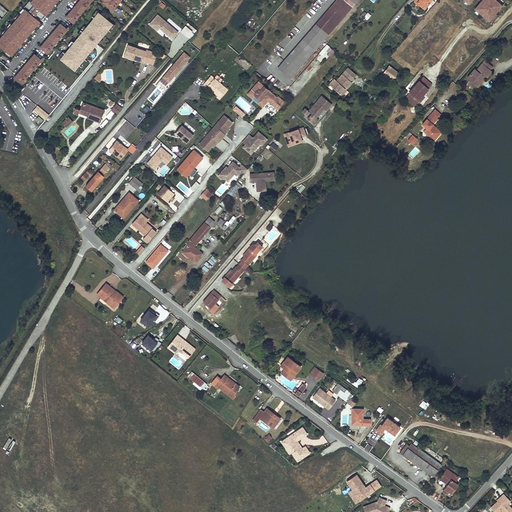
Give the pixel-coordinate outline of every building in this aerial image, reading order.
[(44,19),(60,0),(32,0),(30,3),(34,6),(30,11),(36,15),(37,14),(44,19)] [(74,24),(94,0),(80,0),(66,17),(74,24)] [(100,0),(114,11),(122,0),(100,0)] [(353,7),(344,0),(338,0),(279,69),(291,80),(353,7)] [(422,0),(418,4),(426,11),(434,0),(422,0)] [(502,5),(496,0),(480,0),(481,0),(473,9),(488,21),(502,5)] [(0,22),(9,11),(0,2),(0,22)] [(25,8),(0,38),(0,46),(13,57),(41,21),(25,8)] [(77,71),(114,23),(98,11),(66,53),(63,51),(58,57),(77,71)] [(360,16),(366,21),(370,16),(364,11),(360,16)] [(157,14),(148,24),(161,36),(164,33),(172,40),(178,32),(157,14)] [(61,23),(40,47),(48,54),(69,30),(61,23)] [(183,30),(188,35),(192,31),(186,26),(183,30)] [(98,44),(95,48),(101,53),(104,49),(98,44)] [(315,57),(321,63),(333,50),(327,44),(315,57)] [(144,53),(126,46),(122,58),(145,65),(146,64),(149,54),(145,52),(144,53)] [(169,83),(190,57),(183,51),(162,77),(169,83)] [(15,77),(23,83),(43,60),(35,53),(15,77)] [(155,55),(149,54),(146,64),(151,66),(155,55)] [(482,80),(484,82),(485,82),(490,75),(488,74),(491,71),(483,65),(478,71),(478,72),(476,75),(473,73),(466,82),(471,86),(472,85),(476,88),(481,83),(480,82),(482,80)] [(395,78),(386,70),(380,77),(389,85),(395,78)] [(344,89),(346,91),(352,84),(351,83),(354,79),(345,72),(336,82),(334,79),(328,85),(339,95),(344,89)] [(211,76),(207,81),(210,85),(209,86),(214,90),(212,92),(221,99),(228,91),(211,76)] [(421,84),(430,91),(433,87),(424,80),(421,84)] [(477,91),(484,82),(482,80),(480,82),(481,83),(476,88),(472,85),(471,86),(470,86),(477,91)] [(278,110),(284,103),(278,97),(277,98),(259,82),(248,94),(253,98),(255,95),(261,100),(258,103),(263,107),(269,100),(273,103),(272,104),(278,110)] [(410,96),(421,104),(426,98),(425,97),(430,91),(421,84),(410,96)] [(406,100),(416,109),(421,104),(410,96),(406,100)] [(326,113),(332,106),(323,98),(309,113),(312,116),(308,121),(314,126),(319,121),(317,119),(322,114),(321,113),(323,110),(326,113)] [(187,117),(194,109),(185,102),(179,110),(187,117)] [(79,115),(79,114),(86,116),(86,118),(96,122),(100,124),(104,113),(100,111),(83,104),(81,111),(76,109),(74,114),(79,115)] [(45,121),(50,115),(38,105),(33,111),(45,121)] [(112,111),(117,116),(121,112),(115,107),(112,111)] [(234,110),(240,116),(243,113),(236,107),(234,110)] [(433,129),(435,126),(442,118),(436,113),(424,127),(428,130),(425,134),(436,143),(442,136),(433,129)] [(229,129),(234,123),(225,116),(213,130),(223,139),(226,135),(224,134),(229,129)] [(62,125),(65,129),(71,122),(68,119),(62,125)] [(443,134),(435,126),(433,129),(442,136),(443,134)] [(176,134),(182,139),(181,140),(187,145),(193,137),(182,127),(176,134)] [(287,147),(303,142),(301,137),(306,136),(303,127),(283,133),(287,147)] [(200,145),(208,152),(213,146),(217,141),(219,143),(223,139),(213,130),(200,145)] [(404,138),(413,145),(418,139),(409,132),(404,138)] [(253,138),(246,145),(254,152),(261,145),(263,147),(268,140),(260,133),(254,139),(253,138)] [(243,143),(246,145),(253,138),(250,135),(243,143)] [(135,149),(126,141),(123,144),(134,153),(137,150),(135,149)] [(129,152),(118,142),(110,151),(121,161),(129,152)] [(254,152),(246,145),(244,148),(252,155),(254,152)] [(162,161),(166,165),(173,157),(161,146),(146,163),(154,170),(162,161)] [(195,167),(203,158),(194,150),(179,167),(180,168),(188,174),(193,178),(198,172),(193,168),(194,166),(195,167)] [(107,163),(86,188),(91,192),(104,178),(103,177),(111,167),(107,163)] [(242,170),(234,163),(228,169),(227,167),(219,177),(222,179),(224,177),(225,178),(225,179),(228,182),(235,175),(237,176),(242,170)] [(178,170),(185,177),(188,174),(180,168),(178,170)] [(89,176),(85,173),(81,179),(84,181),(89,176)] [(252,183),(257,183),(259,183),(260,183),(258,186),(258,193),(268,192),(267,182),(272,182),(271,174),(251,175),(252,183)] [(141,186),(134,180),(129,186),(136,192),(141,186)] [(227,192),(230,195),(239,188),(236,184),(227,192)] [(300,193),(305,187),(302,184),(297,190),(300,193)] [(158,195),(168,203),(174,195),(165,187),(158,195)] [(211,197),(205,192),(202,196),(208,201),(211,197)] [(138,202),(130,195),(115,212),(123,219),(138,202)] [(138,217),(146,223),(148,221),(141,214),(138,217)] [(156,232),(146,223),(138,217),(132,225),(146,236),(144,239),(148,242),(156,232)] [(205,224),(189,244),(191,245),(183,254),(195,264),(202,255),(194,247),(210,229),(205,224)] [(250,251),(255,255),(262,247),(257,243),(255,246),(252,246),(249,250),(250,251)] [(168,252),(161,246),(146,263),(153,269),(168,252)] [(244,259),(250,251),(249,250),(242,257),(244,259)] [(255,255),(250,251),(244,259),(238,266),(244,271),(256,256),(255,255)] [(238,266),(233,272),(226,280),(232,285),(244,271),(238,266)] [(226,280),(233,272),(231,271),(224,278),(226,280)] [(124,297),(107,284),(98,296),(115,309),(124,297)] [(215,290),(212,293),(219,299),(222,296),(215,290)] [(212,293),(203,303),(210,309),(219,299),(212,293)] [(139,322),(149,328),(157,314),(148,308),(139,322)] [(117,316),(114,320),(119,324),(122,320),(117,316)] [(150,352),(157,342),(147,335),(140,344),(150,352)] [(195,349),(178,335),(168,347),(175,353),(178,349),(189,358),(195,349)] [(285,373),(292,378),(300,368),(287,358),(281,367),(284,369),(287,371),(285,373)] [(309,375),(313,378),(319,370),(314,367),(309,375)] [(290,381),(292,378),(285,373),(287,371),(284,369),(281,374),(290,381)] [(319,370),(313,378),(318,382),(324,374),(319,370)] [(193,382),(192,383),(202,391),(207,384),(191,372),(187,377),(193,382)] [(225,375),(222,380),(217,377),(211,384),(216,387),(217,385),(234,398),(237,394),(236,392),(240,387),(235,383),(234,385),(229,380),(230,379),(225,375)] [(349,393),(337,384),(332,391),(344,400),(349,393)] [(298,398),(305,388),(301,385),(297,391),(294,389),(292,392),(298,398)] [(319,389),(312,398),(327,410),(334,401),(319,389)] [(349,400),(352,396),(349,393),(344,400),(347,403),(349,400)] [(425,410),(429,404),(423,399),(419,405),(425,410)] [(281,418),(267,408),(264,412),(261,410),(254,421),(258,424),(261,418),(275,428),(281,418)] [(351,426),(367,426),(367,420),(362,419),(362,410),(351,410),(351,426)] [(394,436),(400,427),(385,417),(375,432),(381,436),(385,430),(394,436)] [(307,434),(302,427),(295,432),(300,439),(307,434)] [(297,441),(292,434),(282,442),(287,450),(289,448),(292,453),(298,461),(310,453),(305,446),(302,448),(301,449),(296,443),(298,442),(297,441)] [(400,453),(431,477),(439,466),(411,444),(409,446),(407,444),(400,453)] [(446,471),(439,480),(447,486),(445,490),(451,494),(456,486),(453,484),(457,479),(446,471)] [(370,483),(365,487),(357,474),(345,481),(351,490),(347,492),(355,504),(375,491),(370,483)] [(376,479),(370,483),(375,491),(381,487),(376,479)] [(511,511),(511,504),(503,495),(498,500),(499,501),(497,502),(491,508),(494,511),(498,511),(500,511),(501,511),(511,511)] [(385,505),(387,502),(381,497),(378,502),(377,502),(363,504),(364,511),(372,511),(374,511),(377,511),(378,511),(389,511),(390,511),(384,507),(382,506),(383,504),(385,505)]
